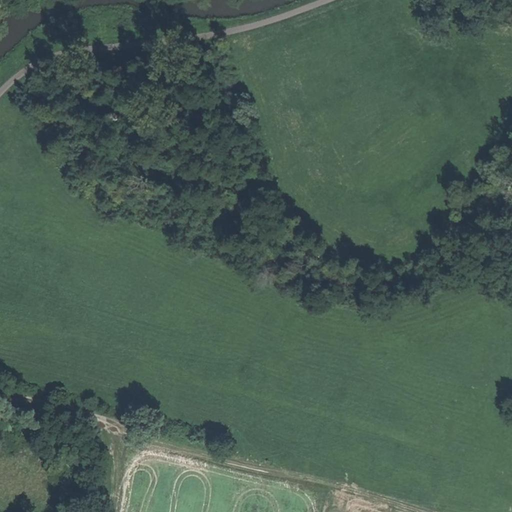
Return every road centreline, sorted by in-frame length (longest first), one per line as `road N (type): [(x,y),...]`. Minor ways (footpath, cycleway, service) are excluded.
road 1 (track): [(87,430),(394,511)]
road 2 (track): [(96,482),(102,451),(87,430),(0,395)]
